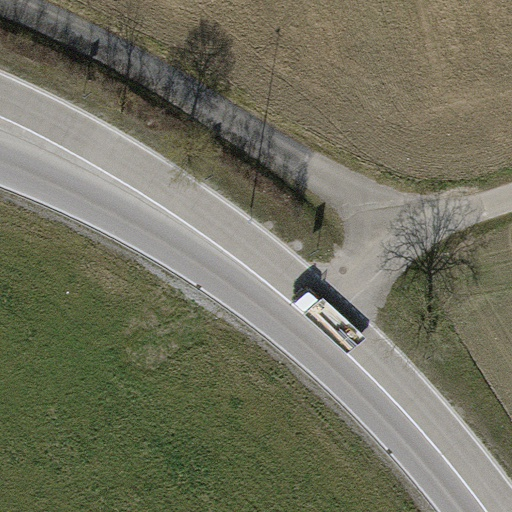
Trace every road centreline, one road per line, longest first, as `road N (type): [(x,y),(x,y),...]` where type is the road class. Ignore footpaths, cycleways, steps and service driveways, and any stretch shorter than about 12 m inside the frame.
road 1 (track): [(0,7),(121,54),(407,235)]
road 2 (secondary): [(62,153),(194,228),(313,320)]
road 3 (secondary): [(313,320),(434,444),(487,511)]
road 4 (unclassified): [(313,320),(407,235),(511,198)]
